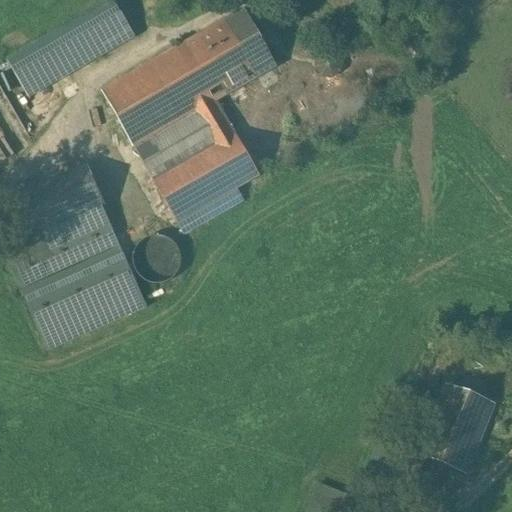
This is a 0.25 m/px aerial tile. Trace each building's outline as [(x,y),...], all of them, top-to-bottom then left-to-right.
[(113,0),(7,62),(28,98),(134,37),(113,0)] [(244,12),(102,93),(176,223),(258,176),(215,101),(276,67),(244,12)] [(88,167),(0,204),(0,245),(47,352),(146,309),(105,213),(107,212),(88,167)] [(133,259),(133,264),(135,269),(137,274),(140,278),(143,281),(148,283),(153,285),(158,285),(163,285),(167,283),(172,280),(175,277),(178,273),(180,268),(181,263),(181,258),(180,254),(178,249),(175,245),(171,242),(166,239),(162,238),(157,238),(152,238),(147,240),(143,242),(139,246),(136,250),(134,254),(133,259)] [(449,389),(421,456),(463,473),(491,406),(449,389)] [(422,462),(389,448),(379,473),(413,486),(422,462)]
